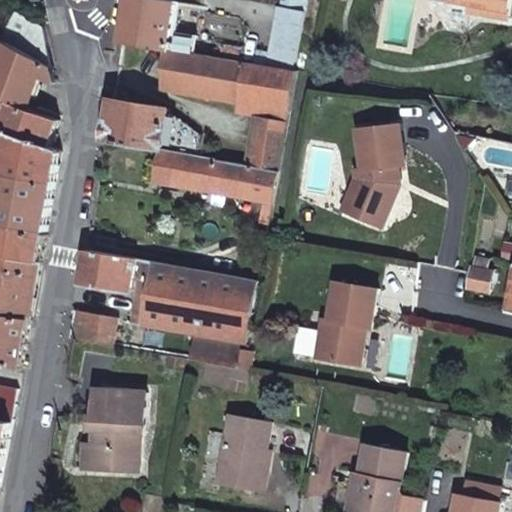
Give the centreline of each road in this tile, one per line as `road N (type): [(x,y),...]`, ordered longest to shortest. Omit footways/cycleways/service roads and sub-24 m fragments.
road 1 (secondary): [(84,124),(14,511)]
road 2 (secondary): [(84,124),(59,0)]
road 3 (secondary): [(107,0),(84,124)]
